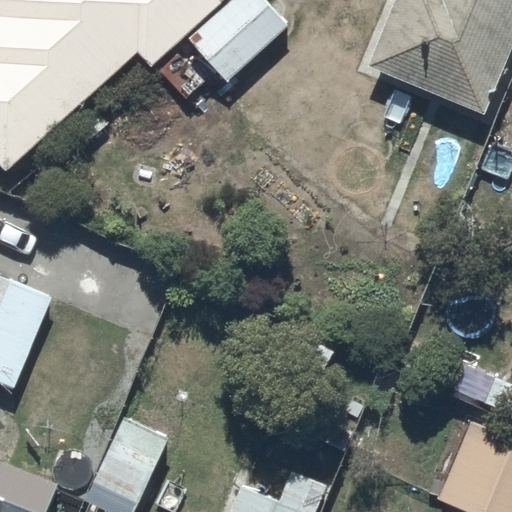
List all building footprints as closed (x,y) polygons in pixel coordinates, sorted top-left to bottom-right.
[(0,0),(0,159),(3,164),(138,46),(151,59),(216,0),(0,0)] [(178,49),(160,66),(187,95),(206,76),(202,72),(215,61),(229,76),(290,17),(273,0),(222,0),(189,33),(194,38),(180,51),(178,49)] [(511,0),(391,0),(367,56),(485,106),(511,39),(511,0)] [(0,376),(14,383),(57,284),(89,298),(102,268),(0,224),(0,376)] [(125,410),(86,487),(130,510),(169,432),(125,410)] [(511,511),(511,428),(475,412),(438,491),(484,511),(511,511)] [(0,511),(41,511),(56,477),(0,454),(0,511)] [(243,479),(229,511),(311,511),(313,508),(243,479)]
